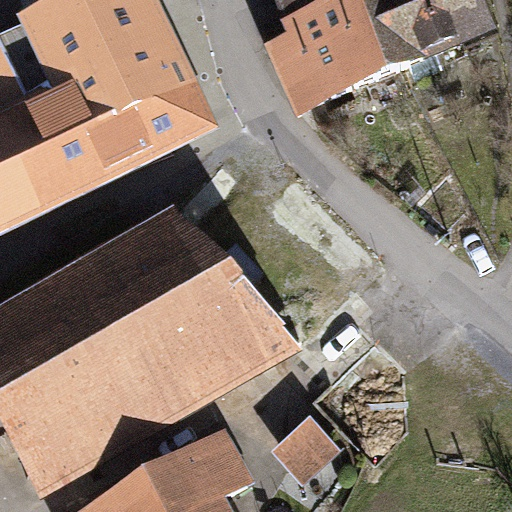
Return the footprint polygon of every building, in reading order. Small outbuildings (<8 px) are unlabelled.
[(0,219),(2,225),(192,133),(126,0),(84,0),(38,22),(40,25),(0,44),(0,50),(6,62),(0,64),(0,219)] [(367,0),(355,0),(296,25),(302,40),(288,46),(293,56),(278,62),(302,117),(402,72),(367,0)] [(285,0),(296,25),(355,0),(285,0)] [(367,0),(402,72),(485,39),(469,0),(367,0)] [(5,318),(0,322),(0,411),(47,494),(129,447),(119,429),(283,341),(295,353),(385,262),(279,156),(242,192),(219,170),(163,220),(168,227),(5,318)] [(310,499),(345,457),(308,427),(274,470),(310,499)] [(222,443),(141,490),(152,511),(214,511),(213,508),(248,489),(222,443)] [(152,511),(141,490),(102,511),(152,511)]
